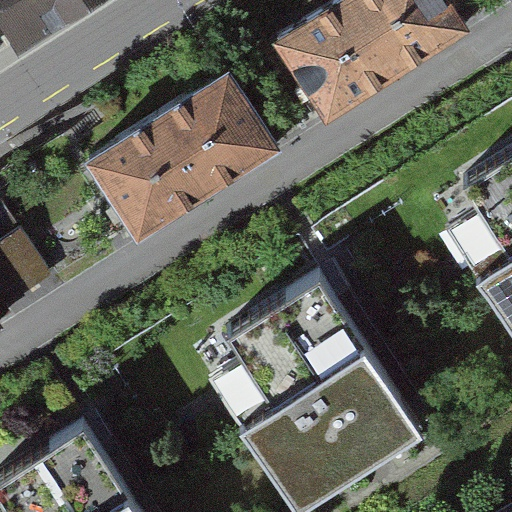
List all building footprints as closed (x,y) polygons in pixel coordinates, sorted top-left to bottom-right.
[(0,0),(0,3),(19,33),(71,0),(0,0)] [(308,82),(326,111),(472,18),(460,0),(304,0),(270,22),(308,82)] [(121,202),(137,228),(281,138),(265,113),(227,52),(83,142),(121,202)] [(511,355),(511,162),(425,217),(511,355)] [(283,511),(320,511),(416,453),(311,285),(189,361),(283,511)] [(0,511),(123,511),(77,438),(0,486),(0,511)]
